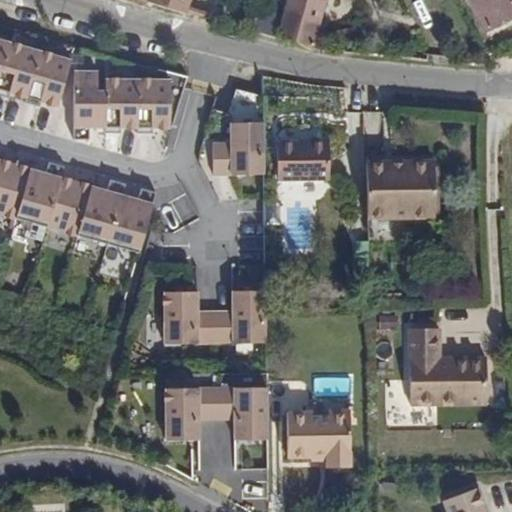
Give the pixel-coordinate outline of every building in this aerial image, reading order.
[(148,0),(189,12),(192,0),(148,0)] [(284,0),(275,36),(315,44),(327,0),(284,0)] [(511,0),(469,0),(485,30),(511,16),(511,0)] [(358,47),(357,27),(331,28),(332,48),(358,47)] [(0,97),(4,98),(6,92),(21,96),(19,102),(35,106),(36,101),(53,106),(65,60),(0,41),(0,97)] [(71,73),(71,139),(87,139),(87,124),(93,124),(93,126),(103,126),(103,131),(119,131),(119,124),(125,124),(125,126),(135,126),(135,131),(151,131),(151,123),(156,123),(156,125),(168,125),(168,80),(108,80),(108,93),(96,93),(96,72),(71,73)] [(230,140),(211,141),(212,172),(259,170),(258,119),(229,120),(230,140)] [(324,137),(270,139),(271,181),(325,179),(324,137)] [(381,147),(361,148),(364,212),(429,210),(429,153),(400,153),(399,158),(381,159),(381,147)] [(0,214),(141,251),(156,190),(140,186),(136,200),(131,199),(132,196),(121,194),(124,182),(110,178),(106,193),(100,191),(101,188),(89,185),(91,180),(76,176),(74,184),(68,182),(69,180),(58,177),(61,165),(46,161),(42,176),(37,174),(38,171),(27,168),(28,164),(14,160),(12,168),(7,166),(7,163),(0,161),(0,214)] [(165,290),(167,342),(264,338),(262,287),(234,288),(235,309),(199,310),(198,289),(165,290)] [(442,318),(407,319),(410,397),(491,394),(489,347),(443,349),(442,318)] [(266,383),(169,386),(170,439),(204,438),(204,418),(239,416),(240,435),(268,434),(266,383)] [(287,406),(287,460),(325,459),(325,466),(354,466),(354,406),(287,406)] [(493,511),(478,478),(445,492),(452,511),(493,511)]
